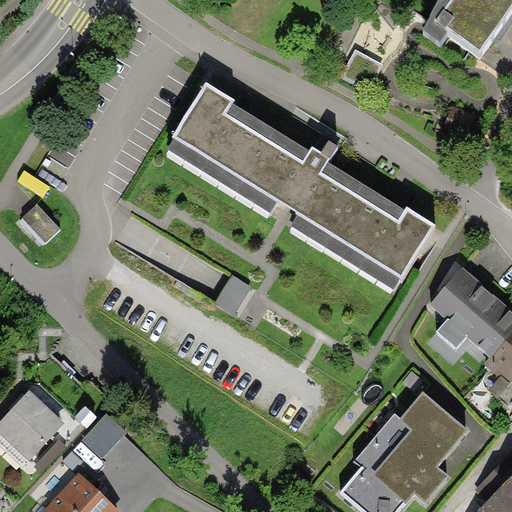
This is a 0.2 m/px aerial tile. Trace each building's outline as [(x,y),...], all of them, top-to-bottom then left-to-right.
[(449,38),(481,60),(511,15),(511,0),(442,0),(423,36),(440,49),(449,38)] [(402,285),(436,230),(407,212),(399,226),(322,178),(331,163),(313,152),(304,167),(227,119),(236,105),(207,87),(173,142),(279,208),(279,207),(296,217),(295,218),(402,285)] [(453,108),(445,129),(467,138),(475,116),(453,108)] [(37,205),(22,219),(45,244),(60,230),(37,205)] [(511,334),(511,312),(463,270),(430,308),(490,360),(511,334)] [(511,334),(490,360),(485,366),(500,379),(502,376),(511,384),(511,334)] [(65,425),(30,392),(0,423),(0,435),(30,463),(65,425)] [(468,434),(423,395),(402,422),(394,416),(355,463),(362,469),(340,494),(359,511),(404,511),(414,500),(426,508),(449,480),(439,470),(468,434)] [(118,511),(79,475),(45,511),(118,511)] [(511,511),(511,480),(480,511),(511,511)]
